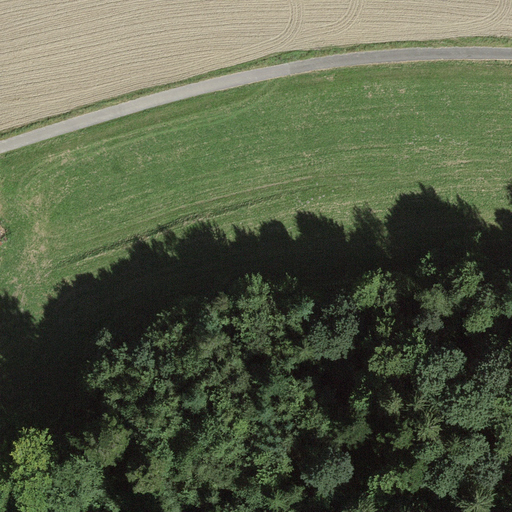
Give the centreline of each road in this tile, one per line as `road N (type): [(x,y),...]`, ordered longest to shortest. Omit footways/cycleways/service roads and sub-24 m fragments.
road 1 (residential): [(0,147),(269,72),(365,58),(511,54)]
road 2 (track): [(284,511),(376,494),(431,511)]
